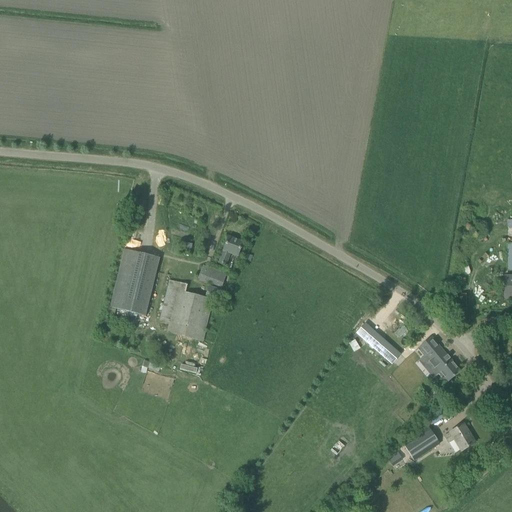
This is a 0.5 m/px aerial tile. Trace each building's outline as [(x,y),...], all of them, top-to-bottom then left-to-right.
[(228,237),(224,247),(218,263),(225,265),(229,255),(237,258),(242,243),(228,237)] [(145,314),(159,259),(124,250),(109,308),(145,317),(145,314)] [(226,275),(203,266),(198,278),(221,287),(226,275)] [(167,281),(158,320),(169,322),(166,334),(201,342),(209,309),(211,300),(207,299),(184,294),(186,285),(167,281)] [(209,286),(205,297),(222,303),(226,292),(209,286)] [(409,353),(373,319),(360,334),(396,367),(409,353)] [(459,372),(431,337),(420,347),(427,355),(425,357),(447,383),(459,372)] [(401,376),(409,385),(421,374),(413,365),(401,376)] [(419,376),(412,383),(415,387),(423,381),(419,376)] [(474,443),(463,425),(443,437),(447,443),(452,441),(459,452),(474,443)] [(428,427),(403,443),(413,460),(438,444),(428,427)] [(338,442),(331,451),(336,456),(340,452),(344,447),(338,442)] [(366,487),(358,494),(365,502),(373,495),(370,491),(366,487)]
